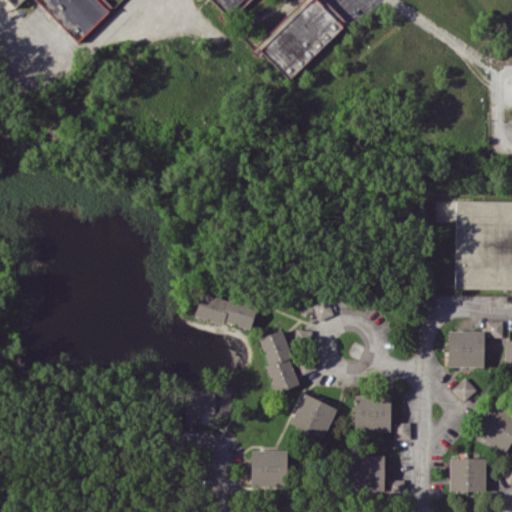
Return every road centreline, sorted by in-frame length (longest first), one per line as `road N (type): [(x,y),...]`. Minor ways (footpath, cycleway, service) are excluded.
road 1 (residential): [(421,511),(423,369),(438,304)]
road 2 (residential): [(423,369),(332,364),(328,333),(351,321),(367,330),(375,362)]
